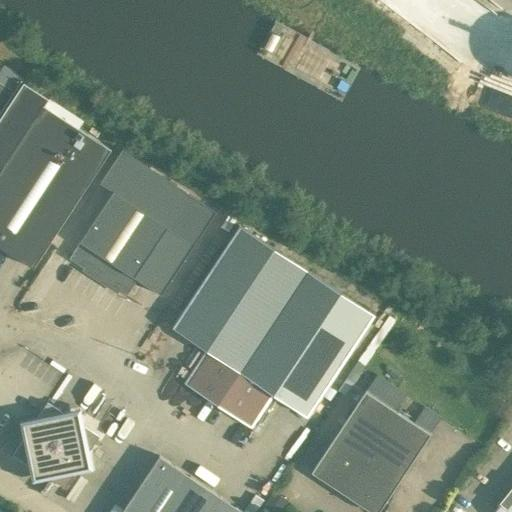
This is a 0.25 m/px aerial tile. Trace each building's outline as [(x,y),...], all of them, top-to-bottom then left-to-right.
[(460,73),(503,14),(482,0),(378,0),(435,41),(429,50),(460,73)] [(0,246),(33,268),(40,258),(111,149),(77,127),(82,121),(23,83),(0,118),(0,246)] [(0,102),(8,90),(0,84),(0,102)] [(113,191),(68,259),(114,288),(123,294),(134,277),(161,295),(216,212),(121,150),(100,183),(113,191)] [(85,219),(104,190),(97,186),(78,214),(85,219)] [(273,394),(307,417),(344,362),(374,315),(239,225),(171,327),(205,349),(183,383),(251,428),(273,394)] [(392,491),(430,434),(365,391),(311,472),(371,511),(378,511),(387,499),(393,498),(392,491)] [(80,409),(62,413),(47,402),(35,420),(22,423),(25,437),(13,454),(28,464),(32,482),(49,478),(65,488),(75,473),(92,470),(89,452),(99,436),(83,426),(80,409)] [(242,511),(159,456),(121,511),(242,511)] [(511,511),(511,489),(493,511),(511,511)]
